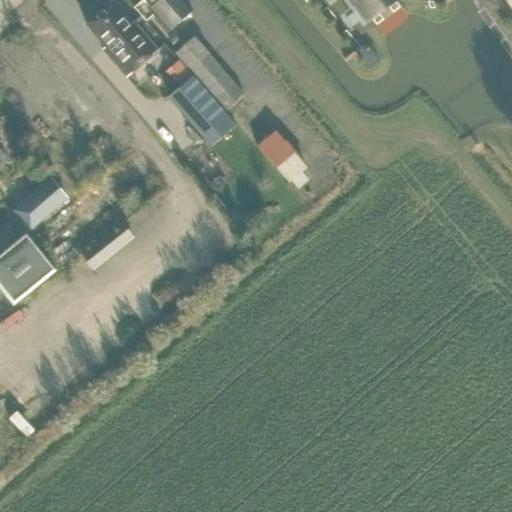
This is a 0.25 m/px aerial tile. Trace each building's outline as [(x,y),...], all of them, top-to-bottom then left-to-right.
[(147,10),(168,34),(192,12),(181,0),(143,0),(150,7),(147,10)] [(102,50),(126,79),(157,52),(133,24),(130,26),(110,3),(85,25),(105,48),(102,50)] [(175,54),(198,81),(225,112),(243,96),(193,38),(175,54)] [(209,145),(233,124),(193,77),(168,99),(209,145)] [(297,191),(310,179),(303,172),(308,167),(269,125),(251,142),(297,191)] [(0,182),(4,186),(12,179),(1,167),(8,161),(0,152),(0,182)] [(66,198),(50,180),(14,211),(30,229),(66,198)] [(0,258),(0,300),(7,295),(14,303),(53,272),(25,238),(0,258)]
